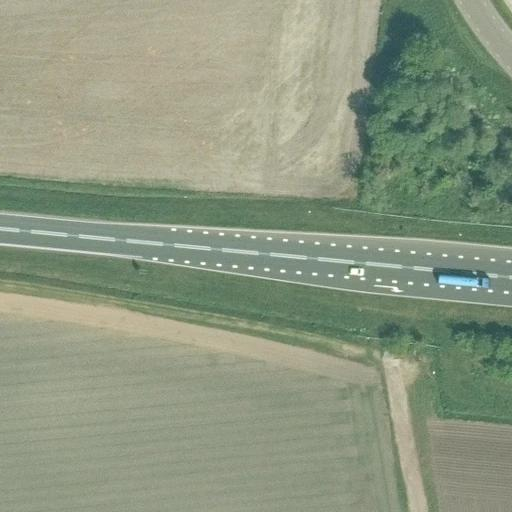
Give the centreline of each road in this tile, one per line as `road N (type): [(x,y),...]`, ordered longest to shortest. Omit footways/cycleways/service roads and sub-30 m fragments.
road 1 (trunk): [(511,278),(0,230)]
road 2 (track): [(0,289),(281,334),(391,362)]
road 3 (unclassified): [(416,511),(391,362)]
